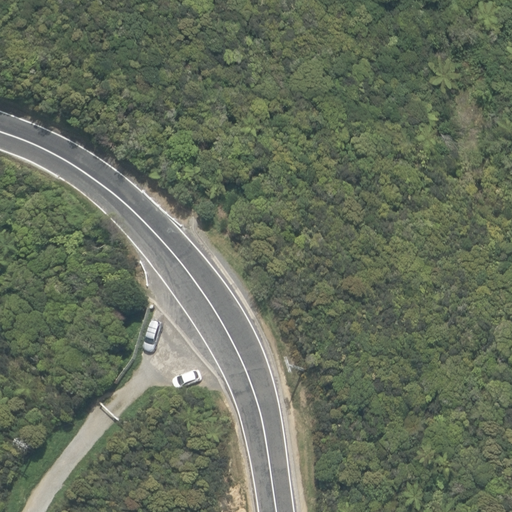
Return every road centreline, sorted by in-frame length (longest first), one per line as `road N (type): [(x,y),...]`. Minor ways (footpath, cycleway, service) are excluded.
road 1 (residential): [(0,129),(119,197),(220,320)]
road 2 (unclassified): [(220,320),(150,374),(66,460)]
road 3 (residential): [(220,320),(256,393),(276,511)]
